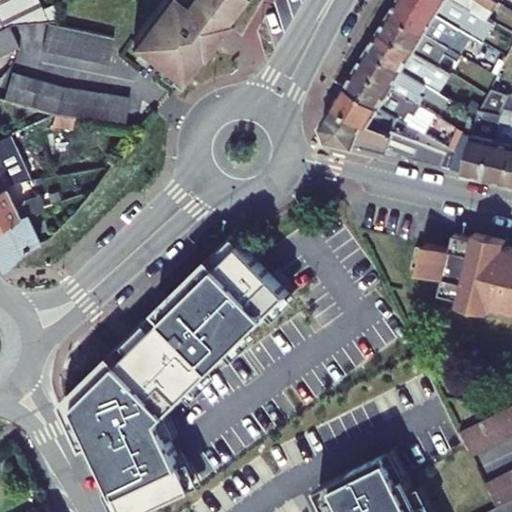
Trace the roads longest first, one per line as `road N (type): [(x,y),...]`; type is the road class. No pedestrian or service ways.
road 1 (tertiary): [(31,362),(194,209),(235,195)]
road 2 (tertiary): [(194,147),(174,193),(88,276),(55,298),(12,299)]
road 3 (tertiary): [(288,144),(335,169),(511,211)]
road 4 (tertiary): [(285,131),(344,0)]
road 5 (residential): [(83,494),(28,369)]
road 6 (tertiary): [(318,0),(269,76),(231,102)]
road 7 (residential): [(0,401),(42,433),(83,494)]
